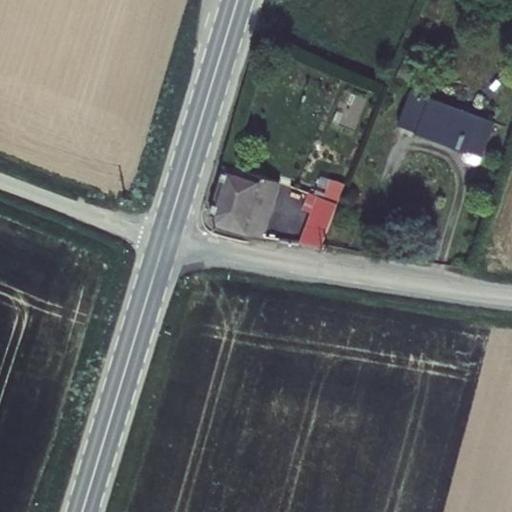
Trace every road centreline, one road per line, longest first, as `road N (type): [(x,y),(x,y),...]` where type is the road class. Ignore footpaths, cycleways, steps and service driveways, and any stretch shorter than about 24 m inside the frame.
road 1 (unclassified): [(165,239),(511,294)]
road 2 (primary): [(82,511),(165,239)]
road 3 (primary): [(165,239),(237,0)]
road 4 (unclassified): [(0,181),(165,239)]
